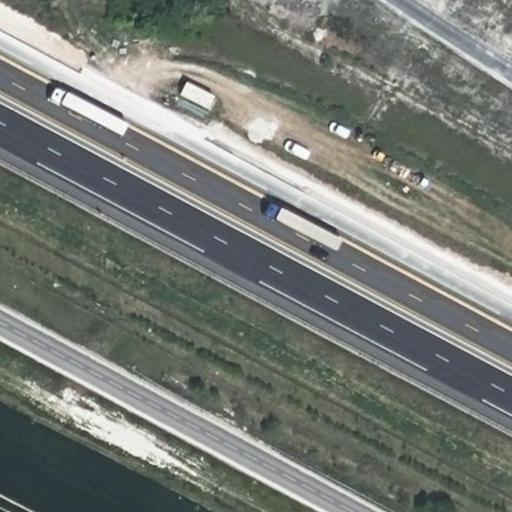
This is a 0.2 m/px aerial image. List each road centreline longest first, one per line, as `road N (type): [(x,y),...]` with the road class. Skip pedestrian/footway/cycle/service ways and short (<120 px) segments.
road 1 (motorway): [(511,339),(0,66)]
road 2 (motorway): [(0,122),(511,395)]
road 3 (tertiary): [(0,321),(356,511)]
road 4 (track): [(0,364),(274,511)]
